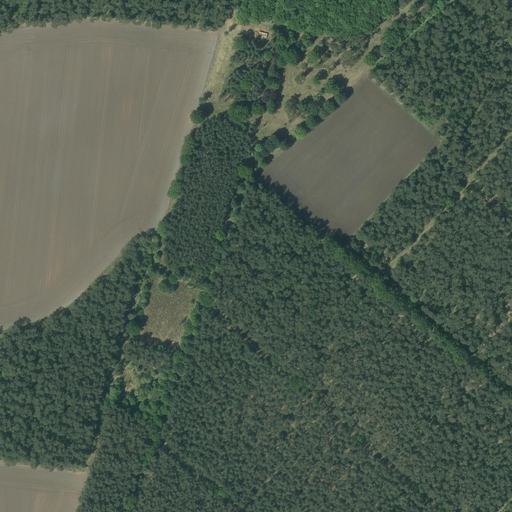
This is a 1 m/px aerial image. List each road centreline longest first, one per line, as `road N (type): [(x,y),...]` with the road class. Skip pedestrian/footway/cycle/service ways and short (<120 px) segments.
road 1 (track): [(447,0),(251,163),(203,303)]
road 2 (track): [(203,303),(446,511)]
road 3 (track): [(128,511),(203,303)]
road 4 (track): [(511,394),(376,277)]
road 5 (track): [(376,277),(248,171)]
